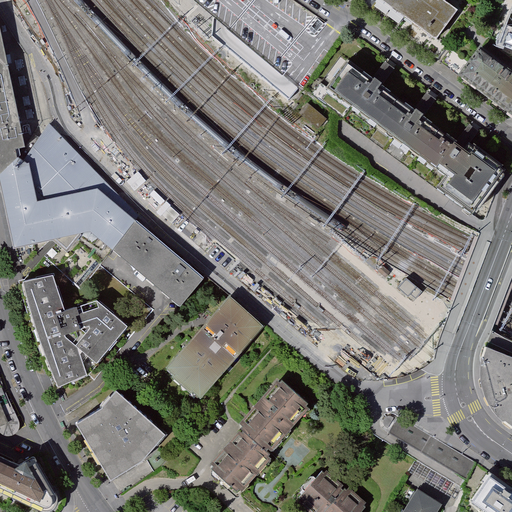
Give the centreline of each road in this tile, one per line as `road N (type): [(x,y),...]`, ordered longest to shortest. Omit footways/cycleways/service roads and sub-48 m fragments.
road 1 (residential): [(457,394),(389,395),(347,384),(152,219),(71,131),(37,51)]
road 2 (tertiary): [(102,511),(39,403),(0,292)]
road 3 (residential): [(325,0),(511,135)]
road 4 (tertiary): [(511,219),(464,337),(457,394)]
